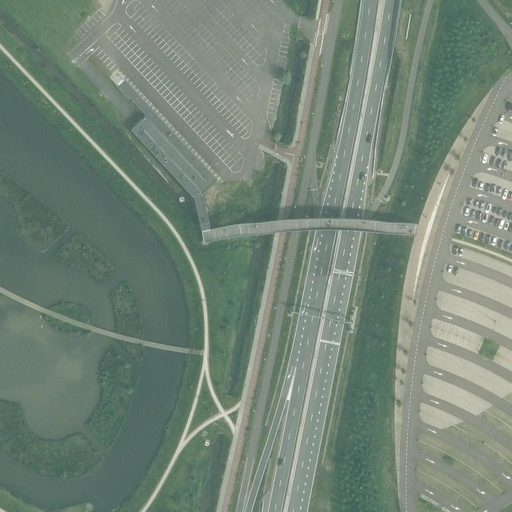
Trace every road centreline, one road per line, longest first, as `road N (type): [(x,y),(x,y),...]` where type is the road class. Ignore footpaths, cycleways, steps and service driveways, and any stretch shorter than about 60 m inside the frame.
road 1 (primary): [(293,511),(391,0)]
road 2 (primary): [(370,0),(302,370)]
road 3 (primary): [(302,370),(282,399),(247,511)]
road 4 (primary): [(302,370),(274,511)]
